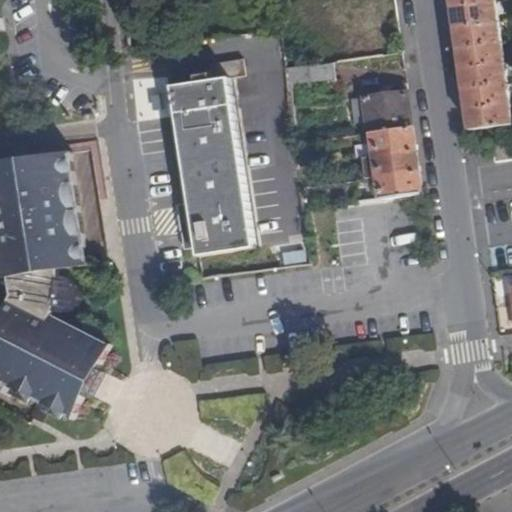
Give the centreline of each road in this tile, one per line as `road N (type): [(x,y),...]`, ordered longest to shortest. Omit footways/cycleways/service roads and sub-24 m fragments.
road 1 (residential): [(468,353),(424,0)]
road 2 (unknown): [(116,84),(179,59),(277,48)]
